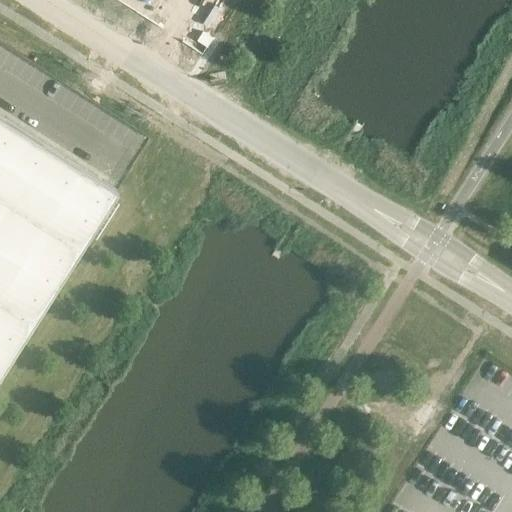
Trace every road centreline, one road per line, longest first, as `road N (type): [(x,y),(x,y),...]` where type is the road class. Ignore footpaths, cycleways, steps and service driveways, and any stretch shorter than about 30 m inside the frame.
road 1 (unclassified): [(45,0),(369,207)]
road 2 (unclassified): [(369,207),(424,256),(497,286)]
road 3 (unclassified): [(497,286),(437,236),(369,207)]
